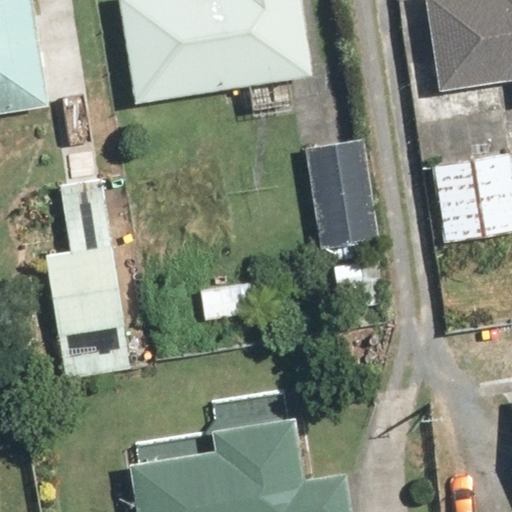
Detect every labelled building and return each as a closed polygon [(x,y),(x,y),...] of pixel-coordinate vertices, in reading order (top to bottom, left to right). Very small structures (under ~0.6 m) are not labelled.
[(0,0),(0,107),(40,101),(23,0),(0,0)] [(108,0),(123,98),(302,72),(290,0),(108,0)] [(511,0),(416,0),(429,84),(511,72),(511,80),(511,0)] [(359,144),(301,154),(319,254),(376,244),(359,144)] [(511,164),(509,149),(428,167),(444,243),(511,228),(511,164)] [(94,191),(53,197),(61,250),(35,254),(53,375),(121,365),(94,191)] [(257,276),(190,287),(196,326),(264,315),(257,276)] [(206,444),(117,458),(125,511),(339,511),(332,466),(295,472),(285,410),(202,423),(206,444)]
